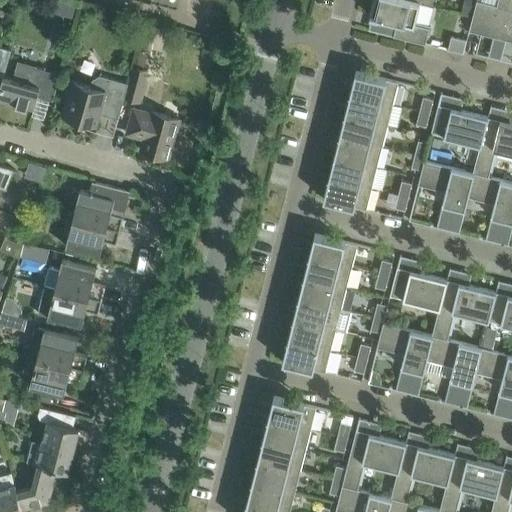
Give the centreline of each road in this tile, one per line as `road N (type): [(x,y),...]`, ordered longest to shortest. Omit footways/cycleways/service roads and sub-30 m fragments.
road 1 (residential): [(81,511),(158,203),(144,179),(0,135)]
road 2 (residential): [(150,511),(273,33)]
road 3 (residential): [(511,436),(252,370)]
road 4 (residential): [(511,266),(292,210)]
road 5 (residential): [(511,93),(333,48)]
road 6 (residential): [(292,210),(333,48)]
road 7 (residential): [(252,370),(292,210)]
road 8 (residential): [(216,511),(252,370)]
